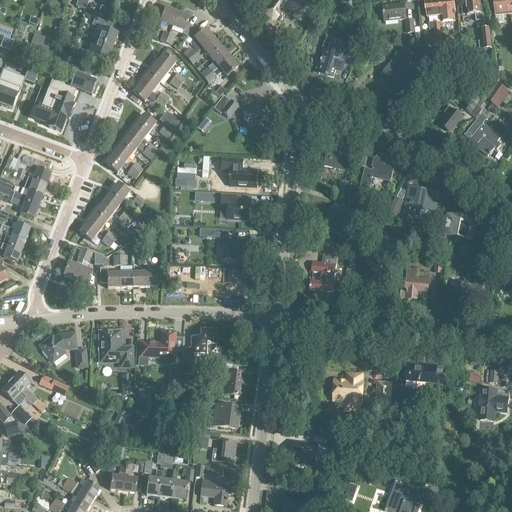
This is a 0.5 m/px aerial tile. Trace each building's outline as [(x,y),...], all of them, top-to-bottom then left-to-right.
[(296,2),(284,0),(276,0),(267,12),(273,18),(274,18),(279,11),(294,14),(293,16),(294,16),(295,18),(297,20),(300,20),(302,19),(304,18),(313,5),(296,2)] [(454,0),(440,2),(442,17),(441,17),(442,23),(456,22),(454,0)] [(466,0),(467,8),(466,8),(461,9),(462,12),(467,11),(467,16),(475,15),(476,22),(484,22),(482,6),(480,7),(479,0),(466,0)] [(511,0),(493,0),(495,15),(511,12),(511,0)] [(442,17),(440,2),(426,3),(428,18),(442,17)] [(383,8),(379,8),(380,16),(384,16),(384,23),(407,20),(405,5),(383,8)] [(172,28),(177,14),(165,10),(160,24),(172,28)] [(189,19),(177,14),(172,28),(183,33),(182,34),(187,38),(194,28),(187,23),(189,19)] [(39,21),(31,18),(29,24),(37,27),(39,21)] [(114,25),(94,19),(92,26),(98,28),(99,29),(97,34),(100,35),(97,43),(112,49),(117,36),(111,33),(114,25)] [(405,22),(407,35),(415,34),(414,21),(405,22)] [(444,47),(441,22),(429,24),(430,32),(433,32),(434,42),(433,42),(434,48),(444,47)] [(194,28),(187,38),(193,42),(190,44),(197,53),(202,49),(213,40),(205,30),(202,34),(194,28)] [(165,44),(169,35),(164,33),(160,42),(165,44)] [(490,33),(481,33),(482,45),(479,45),(479,53),(484,53),(484,55),(493,54),(490,33)] [(34,35),(31,45),(44,49),(48,51),(52,42),(34,35)] [(175,37),(169,35),(165,44),(171,47),(175,37)] [(4,38),(0,48),(10,52),(14,42),(10,40),(4,38)] [(359,41),(351,39),(346,54),(355,57),(359,41)] [(370,39),(367,46),(375,50),(378,43),(370,39)] [(221,49),(213,40),(202,49),(210,59),(221,49)] [(82,51),(79,59),(87,63),(98,67),(101,59),(107,62),(112,49),(97,43),(94,50),(91,49),(89,54),(82,51)] [(331,43),(329,52),(325,51),(318,75),(334,79),(337,67),(343,69),(347,55),(345,54),(347,47),(331,43)] [(214,64),(208,69),(212,74),(218,69),(230,59),(221,49),(210,59),(214,64)] [(189,61),(197,55),(193,50),(185,56),(189,61)] [(397,53),(380,80),(394,90),(404,75),(412,63),(397,53)] [(200,59),(197,55),(189,61),(193,66),(200,59)] [(163,56),(156,65),(168,75),(175,65),(163,56)] [(218,69),(212,74),(216,79),(223,74),(226,78),(238,69),(230,59),(218,69)] [(168,75),(156,65),(148,75),(160,85),(168,75)] [(76,76),(71,89),(76,90),(92,97),(93,94),(95,95),(98,87),(96,87),(97,84),(89,81),(84,79),(86,73),(85,72),(74,69),(72,74),(76,76)] [(205,80),(212,74),(208,69),(200,75),(205,80)] [(24,81),(25,79),(9,73),(3,71),(0,79),(0,80),(0,106),(6,108),(12,111),(20,91),(21,88),(21,89),(24,81)] [(28,71),(25,79),(24,81),(34,85),(38,75),(28,71)] [(426,71),(424,75),(432,80),(434,76),(426,71)] [(212,74),(205,80),(209,85),(216,79),(212,74)] [(160,85),(148,75),(140,85),(152,95),(153,94),(160,85)] [(177,75),(174,80),(182,86),(182,85),(185,81),(177,75)] [(404,75),(394,90),(398,92),(398,95),(405,99),(417,79),(411,75),(409,79),(404,75)] [(432,80),(424,75),(417,85),(424,90),(424,89),(425,90),(429,85),(432,80)] [(182,86),(174,80),(170,84),(178,90),(182,86)] [(39,108),(34,121),(49,126),(48,129),(61,134),(66,119),(69,120),(70,118),(70,117),(70,116),(69,115),(70,111),(73,111),(73,110),(73,109),(74,107),(72,106),(73,101),(72,101),(76,90),(71,89),(71,88),(53,81),(49,92),(49,93),(42,109),(39,108)] [(496,83),(484,99),(496,107),(499,109),(503,103),(508,96),(510,93),(496,83)] [(140,85),(133,95),(145,104),(149,99),(154,103),(158,98),(153,94),(152,95),(140,85)] [(221,88),(214,96),(219,99),(225,92),(221,88)] [(162,93),(158,98),(167,105),(170,100),(162,93)] [(472,94),(463,110),(471,116),(476,107),(481,99),(472,94)] [(230,102),(224,97),(214,110),(221,115),(222,114),(222,113),(230,102)] [(154,103),(154,104),(162,110),(167,105),(158,98),(154,103)] [(222,113),(222,114),(229,119),(237,108),(230,102),(222,113)] [(257,126),(268,122),(263,106),(243,113),(248,126),(256,123),(257,126)] [(444,113),(449,118),(443,125),(451,131),(463,117),(459,114),(449,107),(444,113)] [(179,123),(166,113),(160,122),(173,132),(179,123)] [(482,115),(469,131),(474,135),(475,134),(470,141),(477,147),(476,148),(488,158),(495,149),(497,151),(502,146),(497,143),(502,138),(490,129),(492,126),(486,122),(488,120),(482,115)] [(16,125),(17,119),(10,117),(9,124),(16,125)] [(144,117),(136,127),(148,136),(156,126),(144,117)] [(148,136),(136,127),(129,136),(146,150),(149,146),(144,142),(148,136)] [(163,128),(161,131),(159,133),(167,140),(172,135),(163,128)] [(146,150),(129,136),(121,146),(133,155),(137,150),(143,154),(146,150)] [(348,173),(353,151),(338,148),(339,141),(330,139),(323,167),(348,173)] [(149,146),(146,150),(154,156),(158,152),(150,145),(149,146)] [(133,155),(121,146),(113,156),(125,165),(133,155)] [(146,150),(143,154),(142,155),(150,161),(154,156),(146,150)] [(125,165),(113,156),(106,166),(117,175),(122,169),(125,171),(128,168),(125,165)] [(23,157),(21,164),(26,166),(32,169),(33,167),(35,161),(24,157),(23,157)] [(365,170),(361,187),(370,189),(373,179),(391,183),(397,158),(388,157),(388,159),(377,157),(377,159),(376,158),(374,159),(372,168),(373,170),(374,170),(374,172),(365,170)] [(16,163),(17,162),(9,159),(5,170),(9,171),(13,173),(16,163)] [(221,160),(221,170),(222,170),(223,170),(223,173),(231,174),(230,185),(230,187),(230,188),(257,189),(258,172),(256,172),(244,171),(244,163),(244,162),(221,160)] [(131,169),(139,176),(142,171),(135,165),(131,169)] [(38,169),(33,181),(47,186),(51,174),(47,173),(38,169)] [(139,176),(131,169),(127,174),(135,180),(139,176)] [(28,179),(24,189),(24,190),(29,192),(43,197),(47,186),(33,181),(28,179)] [(345,182),(342,194),(350,196),(353,184),(345,182)] [(9,198),(11,193),(12,188),(0,183),(0,194),(1,195),(9,198)] [(110,195),(122,204),(129,194),(118,185),(110,195)] [(435,213),(439,195),(410,189),(407,203),(410,204),(410,205),(415,206),(415,205),(423,207),(421,217),(428,218),(429,212),(435,213)] [(29,192),(24,204),(38,209),(43,197),(29,192)] [(195,194),(195,203),(214,204),(214,195),(195,194)] [(122,204),(110,195),(102,204),(114,214),(122,204)] [(137,196),(137,197),(133,202),(141,208),(145,203),(137,196)] [(237,197),(221,196),(221,206),(228,207),(227,221),(250,222),(250,219),(253,219),(253,210),(251,210),(251,207),(246,207),(237,206),(237,197)] [(15,200),(13,205),(15,205),(17,206),(23,208),(20,215),(34,221),(38,209),(24,204),(15,200)] [(367,202),(361,208),(370,217),(376,211),(367,202)] [(398,216),(400,214),(404,206),(395,202),(385,221),(394,226),(398,216)] [(114,214),(102,204),(95,214),(106,223),(114,214)] [(337,236),(341,232),(346,237),(357,225),(337,206),(326,217),(331,222),(327,227),(337,236)] [(124,213),(120,218),(128,225),(132,220),(124,213)] [(95,214),(87,224),(99,233),(106,223),(95,214)] [(462,220),(448,217),(445,233),(460,236),(460,238),(472,241),(476,224),(462,221),(462,220)] [(120,218),(116,223),(125,230),(125,229),(128,225),(120,218)] [(380,230),(371,222),(364,230),(373,238),(380,230)] [(99,233),(87,224),(79,234),(91,243),(99,233)] [(0,231),(3,232),(7,234),(12,236),(12,237),(26,242),(30,230),(27,229),(16,225),(14,231),(0,225),(0,231)] [(109,233),(105,238),(113,244),(114,243),(117,239),(109,233)] [(26,242),(12,237),(8,247),(8,248),(21,253),(26,242)] [(105,238),(101,243),(109,249),(110,248),(113,245),(113,244),(105,238)] [(221,262),(221,263),(238,264),(238,263),(237,263),(238,254),(238,253),(238,250),(238,249),(239,240),(239,239),(233,239),(222,238),(222,239),(223,239),(222,247),(221,262)] [(8,248),(8,247),(3,245),(1,251),(6,253),(3,259),(12,262),(17,264),(21,253),(8,248)] [(366,247),(349,245),(348,252),(365,254),(366,247)] [(83,261),(87,252),(81,250),(77,259),(78,259),(83,261)] [(87,252),(83,261),(89,263),(92,254),(87,252)] [(103,266),(103,257),(94,254),(95,266),(103,266)] [(335,276),(336,268),(338,257),(323,255),(322,264),(312,263),(312,273),(321,274),(323,274),(335,276)] [(78,259),(76,266),(69,264),(63,277),(75,282),(80,268),(83,261),(78,259)] [(435,264),(434,274),(442,275),(443,264),(435,264)] [(1,268),(0,268),(0,285),(8,281),(1,268)] [(81,268),(80,268),(75,282),(87,286),(92,273),(81,268)] [(107,269),(100,269),(101,285),(107,285),(108,290),(120,289),(120,275),(107,275),(107,269)] [(379,271),(364,269),(362,296),(377,297),(379,271)] [(406,278),(405,292),(407,292),(406,300),(418,301),(418,293),(429,294),(430,280),(418,279),(419,271),(407,270),(407,278),(406,278)] [(145,274),(145,289),(157,288),(157,273),(145,274)] [(132,274),(120,275),(120,289),(132,289),(132,274)] [(145,274),(132,274),(132,289),(145,289),(145,274)] [(310,282),(310,291),(334,293),(335,284),(335,276),(323,274),(321,274),(320,283),(310,282)] [(457,285),(455,302),(469,304),(469,298),(481,299),(483,283),(464,281),(464,285),(457,285)] [(300,297),(296,304),(303,309),(307,301),(300,297)] [(191,338),(191,349),(191,354),(206,354),(209,354),(211,353),(213,352),(214,350),(215,348),(215,346),(216,331),(215,330),(200,330),(200,338),(191,338)] [(98,345),(98,352),(100,352),(100,362),(111,361),(111,363),(120,363),(120,369),(132,369),(132,349),(120,349),(120,343),(117,343),(117,333),(100,334),(100,345),(98,345)] [(140,344),(138,367),(148,368),(148,359),(174,360),(175,333),(161,333),(160,345),(140,344)] [(52,338),(40,348),(43,352),(42,353),(42,354),(46,360),(48,360),(49,359),(52,364),(64,355),(63,352),(65,351),(76,350),(74,335),(58,337),(59,339),(55,342),(52,338)] [(85,352),(76,353),(77,369),(86,369),(85,352)] [(194,359),(182,359),(181,375),(193,375),(194,359)] [(212,364),(211,371),(223,373),(224,365),(212,364)] [(407,365),(405,382),(435,384),(435,387),(433,401),(433,409),(441,410),(445,377),(445,374),(436,374),(437,366),(428,365),(428,367),(407,365)] [(19,372),(10,382),(34,405),(38,401),(31,394),(27,389),(31,384),(19,372)] [(228,372),(225,395),(242,397),(245,374),(228,372)] [(334,402),(346,402),(345,411),(347,412),(351,413),(354,413),(357,412),(360,412),(360,403),(361,403),(363,383),(361,383),(362,376),(353,376),(352,383),(336,382),(334,402)] [(68,389),(44,378),(43,377),(40,386),(65,397),(68,389)] [(10,382),(0,392),(13,404),(14,403),(18,408),(19,407),(24,402),(33,406),(34,405),(10,382)] [(379,384),(377,404),(390,405),(391,385),(379,384)] [(479,399),(478,409),(481,409),(480,421),(494,423),(495,412),(506,413),(507,402),(494,400),(494,394),(495,394),(482,392),(481,399),(479,399)] [(214,399),(202,397),(201,405),(213,407),(214,399)] [(10,418),(0,406),(0,418),(3,422),(4,423),(10,418)] [(241,409),(221,406),(218,406),(215,427),(237,430),(239,416),(240,417),(241,409)] [(18,408),(10,416),(20,425),(24,427),(25,427),(25,426),(31,420),(32,419),(19,407),(18,408)] [(120,410),(114,426),(122,429),(129,414),(120,410)] [(15,422),(3,426),(7,439),(20,435),(19,433),(16,423),(15,422)] [(55,438),(59,444),(67,438),(63,432),(55,438)] [(197,432),(197,439),(205,440),(212,441),(213,434),(197,432)] [(205,440),(197,439),(195,448),(204,449),(205,440)] [(327,446),(326,451),(338,452),(339,441),(327,440),(327,446)] [(9,449),(1,449),(1,442),(0,442),(0,454),(9,456),(9,449)] [(213,453),(211,462),(219,463),(234,465),(236,444),(220,442),(219,442),(218,453),(213,453)] [(293,444),(291,464),(315,467),(318,447),(293,444)] [(61,450),(60,452),(62,453),(64,451),(64,450),(72,454),(74,451),(66,447),(64,445),(62,449),(61,450)] [(122,461),(124,451),(118,450),(116,460),(122,461)] [(9,456),(0,454),(0,466),(8,468),(8,462),(9,456)] [(81,455),(77,458),(83,467),(88,464),(82,455),(81,455)] [(96,460),(96,459),(86,455),(85,457),(89,464),(96,460)] [(96,460),(89,464),(95,474),(102,470),(96,460)] [(145,462),(145,466),(144,475),(151,476),(152,463),(145,462)] [(126,465),(125,475),(131,476),(132,470),(133,465),(126,465)] [(137,465),(137,470),(136,474),(143,475),(144,475),(145,466),(137,465)] [(196,466),(196,467),(195,479),(203,479),(204,467),(196,466)] [(214,469),(213,478),(222,479),(224,470),(214,469)] [(194,471),(186,470),(185,482),(193,483),(194,471)] [(148,478),(146,496),(159,498),(162,480),(161,480),(162,473),(156,472),(155,479),(148,478)] [(112,477),(110,491),(123,493),(124,479),(112,477)] [(125,478),(124,478),(124,479),(123,493),(135,494),(137,480),(125,479),(125,478)] [(69,479),(68,480),(65,484),(74,489),(77,484),(69,479)] [(45,480),(42,489),(54,493),(57,485),(45,480)] [(162,480),(159,498),(172,500),(174,482),(162,480)] [(60,481),(57,486),(62,489),(65,484),(60,481)] [(395,481),(384,511),(417,511),(419,508),(413,506),(409,505),(410,501),(404,499),(408,485),(395,481)] [(174,482),(172,500),(184,501),(186,483),(174,482)] [(77,484),(74,489),(93,501),(100,490),(87,483),(84,487),(84,488),(77,484)] [(74,489),(65,484),(62,489),(71,494),(74,489)] [(230,490),(228,489),(228,488),(202,485),(200,497),(215,498),(214,506),(226,507),(227,496),(230,496),(230,490)] [(74,489),(71,494),(77,499),(74,504),(87,511),(93,501),(74,489)] [(41,492),(37,502),(47,507),(51,497),(41,492)] [(325,493),(316,492),(315,504),(324,505),(325,493)] [(286,494),(283,511),(312,511),(313,505),(308,504),(309,497),(286,494)] [(55,500),(52,505),(61,510),(64,505),(55,500)]
